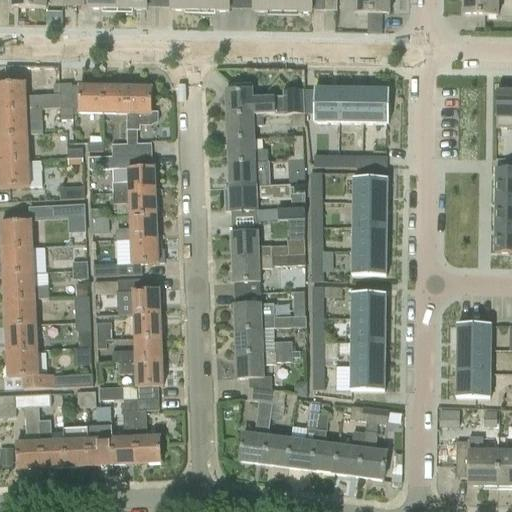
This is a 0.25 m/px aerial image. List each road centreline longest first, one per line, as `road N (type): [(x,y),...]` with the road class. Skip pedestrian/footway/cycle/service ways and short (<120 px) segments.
road 1 (residential): [(206,505),(196,49)]
road 2 (residential): [(427,284),(427,51)]
road 3 (residential): [(427,51),(196,49)]
road 4 (residential): [(422,511),(427,284)]
road 5 (residential): [(206,505),(0,508)]
road 6 (residential): [(196,49),(0,51)]
